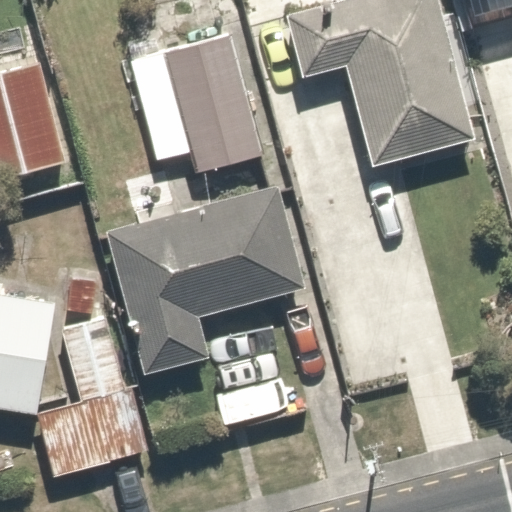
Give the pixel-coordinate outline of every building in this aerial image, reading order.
[(474,131),(438,0),(312,0),(278,7),(300,75),(345,67),(367,165),(474,131)] [(124,50),(161,164),(192,154),(201,182),(271,159),(225,17),(124,50)] [(0,183),(74,162),(42,53),(0,65),(0,183)] [(305,283),(275,188),(107,226),(148,363),(213,346),(201,313),(305,283)] [(0,410),(36,416),(57,300),(0,290),(0,410)] [(321,299),(271,319),(298,386),(349,366),(321,299)] [(108,310),(64,324),(91,410),(42,426),(62,485),(155,455),(108,310)]
